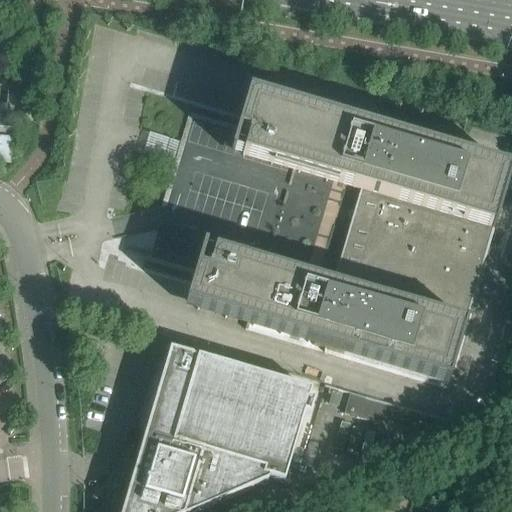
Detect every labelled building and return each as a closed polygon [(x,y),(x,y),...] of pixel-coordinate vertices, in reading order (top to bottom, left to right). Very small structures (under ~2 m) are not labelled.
[(447,386),(510,173),(247,95),(230,154),(233,155),(233,154),(241,156),(241,157),(358,192),(352,213),(352,212),(351,212),(350,212),(349,213),(348,213),(347,214),(347,215),(347,216),(347,217),(347,218),(347,219),(348,220),(350,221),(330,287),(213,253),(204,251),(205,250),(202,249),(184,308),(447,386)] [(190,115),(148,260),(337,316),(378,172),(190,115)] [(88,308),(84,320),(128,333),(131,320),(88,308)] [(283,484),(310,394),(169,352),(121,511),(200,511),(252,490),(267,482),(267,480),(283,484)] [(407,422),(410,412),(350,394),(344,415),(379,426),(382,414),(407,422)]
